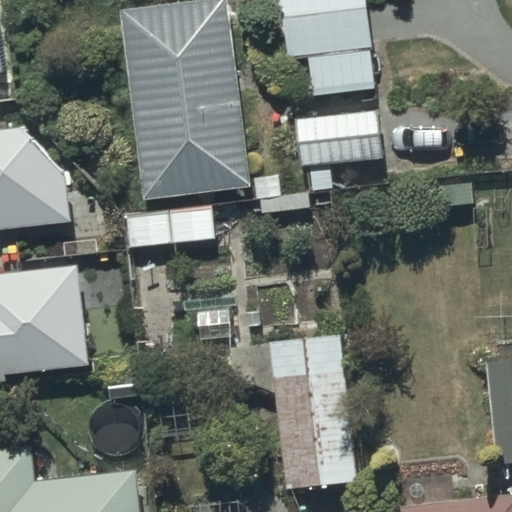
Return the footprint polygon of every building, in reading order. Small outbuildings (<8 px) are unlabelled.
[(232,0),(130,0),(125,1),(148,190),(254,177),(232,0)] [(312,49),(316,87),(379,81),(371,0),(285,0),(290,51),(312,49)] [(302,108),(305,157),(313,156),(315,182),(333,181),(331,154),(389,150),(386,103),(302,108)] [(0,230),(79,222),(74,177),(28,128),(0,131),(0,230)] [(134,204),(136,238),(235,234),(233,199),(134,204)] [(0,370),(91,361),(81,266),(0,274),(0,370)] [(282,379),(290,479),(361,473),(347,325),(244,334),(249,382),(282,379)] [(511,351),(493,353),(501,454),(511,452),(511,351)] [(33,449),(0,452),(0,511),(145,511),(140,471),(37,482),(33,449)] [(511,511),(511,492),(393,506),(393,511),(511,511)]
